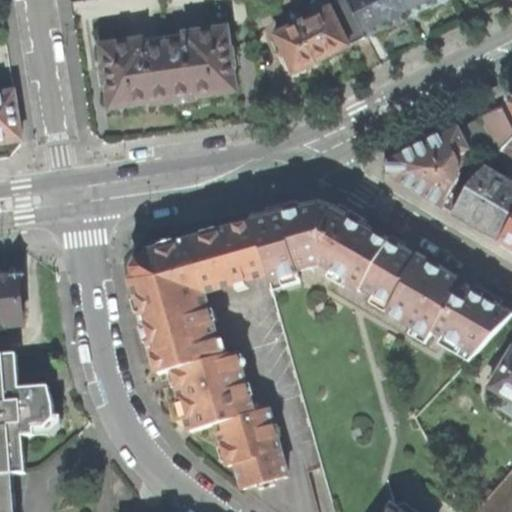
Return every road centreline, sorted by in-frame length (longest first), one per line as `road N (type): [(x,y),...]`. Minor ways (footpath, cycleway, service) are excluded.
road 1 (residential): [(80,195),(100,345),(125,421),(172,477),(219,511)]
road 2 (residential): [(511,282),(295,153)]
road 3 (tertiary): [(511,47),(295,153)]
road 4 (tertiary): [(295,153),(80,195)]
road 5 (residential): [(69,197),(34,0)]
